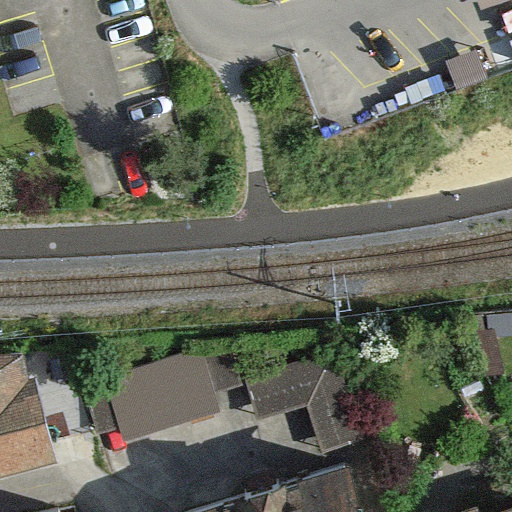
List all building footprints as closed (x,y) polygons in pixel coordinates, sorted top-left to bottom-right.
[(511,0),(501,0),(511,28),(511,0)] [(28,341),(0,341),(0,446),(43,436),(28,341)] [(128,424),(227,403),(215,347),(116,368),(128,424)] [(355,351),(259,361),(263,401),(321,395),(324,433),(363,430),(355,351)] [(173,504),(176,511),(368,511),(347,447),(173,504)] [(511,511),(511,495),(485,505),(480,491),(430,509),(431,511),(511,511)]
